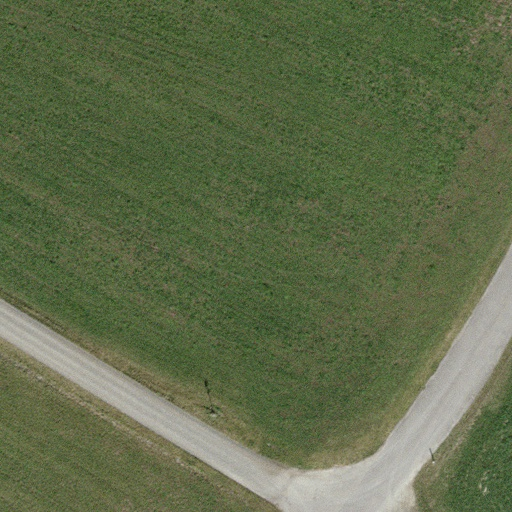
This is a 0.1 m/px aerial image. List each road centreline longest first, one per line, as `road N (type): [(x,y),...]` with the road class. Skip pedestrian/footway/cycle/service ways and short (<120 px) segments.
road 1 (track): [(359,511),(268,476),(0,316)]
road 2 (unclassified): [(366,511),(511,291)]
